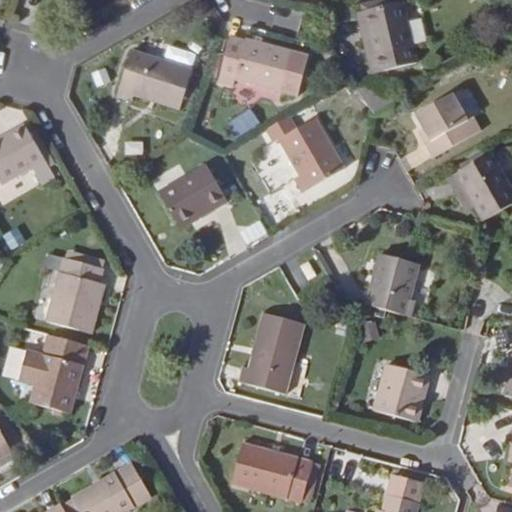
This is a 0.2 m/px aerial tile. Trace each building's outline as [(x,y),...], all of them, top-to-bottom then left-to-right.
[(365,14),(404,4),(402,0),(387,0),(363,6),(365,14)] [(404,4),(365,14),(379,75),(419,66),(404,4)] [(365,14),(359,15),(374,77),(379,75),(365,14)] [(245,50),(230,46),(219,85),(237,90),(239,82),(298,97),(307,62),(246,46),(245,50)] [(194,73),(133,53),(118,97),(136,103),(137,98),(182,113),(194,73)] [(360,94),(377,117),(394,107),(377,82),(360,94)] [(456,96),(417,117),(425,133),(420,136),(434,162),(467,144),(459,130),(471,123),(456,96)] [(346,171),(317,121),(298,132),(290,119),(268,132),(276,144),(282,141),(302,178),(298,181),(305,194),(346,171)] [(27,128),(0,142),(0,180),(4,187),(46,162),(27,128)] [(511,189),(493,158),(459,177),(485,221),(511,205),(511,189)] [(208,168),(160,195),(179,229),(199,217),(202,220),(229,205),(208,168)] [(199,217),(179,229),(182,232),(202,220),(199,217)] [(18,229),(3,236),(11,251),(25,244),(18,229)] [(421,267),(382,256),(371,293),(368,307),(412,319),(416,305),(411,303),(421,267)] [(105,271),(66,261),(49,325),(93,336),(107,287),(101,285),(105,271)] [(307,326),(264,315),(250,368),(245,366),(240,384),(289,397),(307,326)] [(90,348),(50,337),(33,405),(73,415),(90,348)] [(431,378),(387,366),(375,413),(419,424),(431,378)] [(0,461),(13,454),(0,430),(0,461)] [(315,464),(244,444),(233,486),(303,505),(315,464)] [(133,466),(74,501),(80,511),(128,511),(152,499),(133,466)] [(418,511),(425,486),(393,477),(384,511),(383,511),(418,511)] [(80,511),(74,501),(63,506),(66,511),(80,511)]
